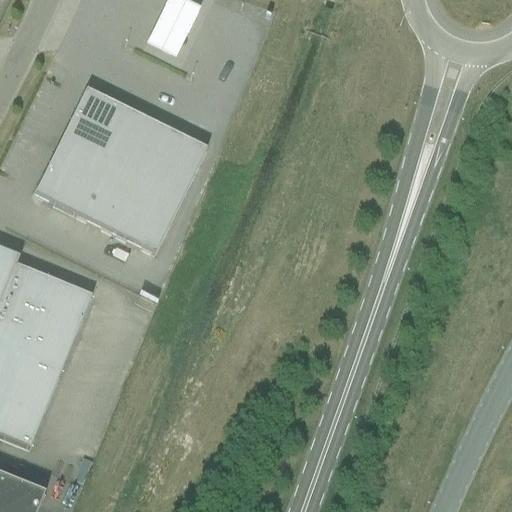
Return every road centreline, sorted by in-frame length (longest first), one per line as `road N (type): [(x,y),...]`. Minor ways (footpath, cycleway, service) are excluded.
road 1 (primary): [(302,511),(412,194)]
road 2 (primary): [(412,194),(468,79),(491,56)]
road 3 (primary): [(431,38),(436,71),(412,194)]
road 4 (tertiary): [(447,511),(511,376)]
